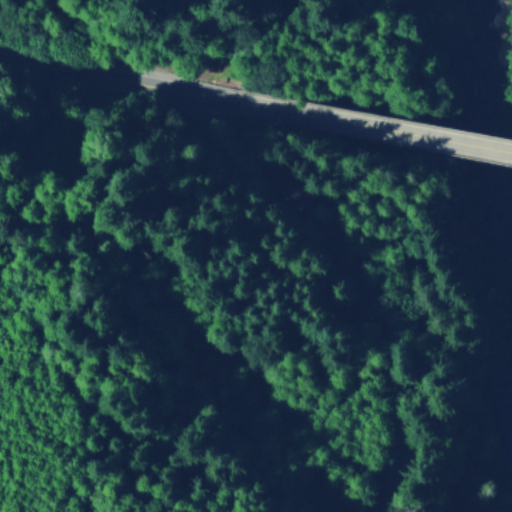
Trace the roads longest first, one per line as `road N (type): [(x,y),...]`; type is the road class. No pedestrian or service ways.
road 1 (residential): [(380,511),(401,411),(384,319),(248,147),(229,97)]
road 2 (trunk): [(257,102),(0,48)]
road 3 (trunk): [(511,149),(257,102)]
